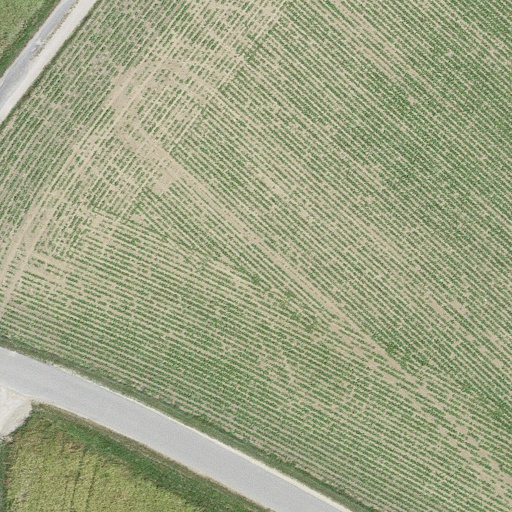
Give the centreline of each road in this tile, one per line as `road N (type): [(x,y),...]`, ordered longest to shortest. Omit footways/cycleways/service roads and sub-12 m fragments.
road 1 (unclassified): [(312,511),(4,361)]
road 2 (track): [(85,0),(0,111)]
